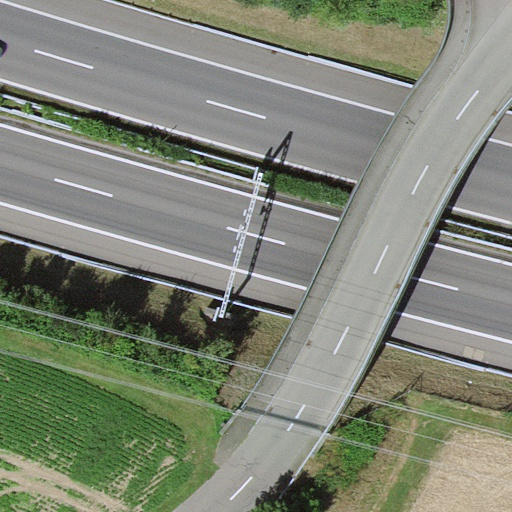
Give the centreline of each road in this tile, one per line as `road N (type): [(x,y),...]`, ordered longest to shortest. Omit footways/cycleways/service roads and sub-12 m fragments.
road 1 (unclassified): [(203,511),(258,458),(490,38)]
road 2 (motorway): [(511,190),(0,47)]
road 3 (motorway): [(0,173),(511,309)]
road 4 (track): [(371,511),(434,430),(511,449)]
